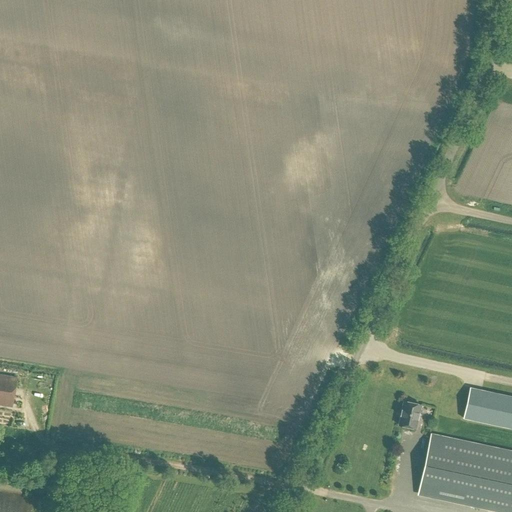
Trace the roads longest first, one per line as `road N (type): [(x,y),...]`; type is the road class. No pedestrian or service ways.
road 1 (unclassified): [(286,511),(430,197)]
road 2 (unclassified): [(430,197),(483,85),(495,0)]
